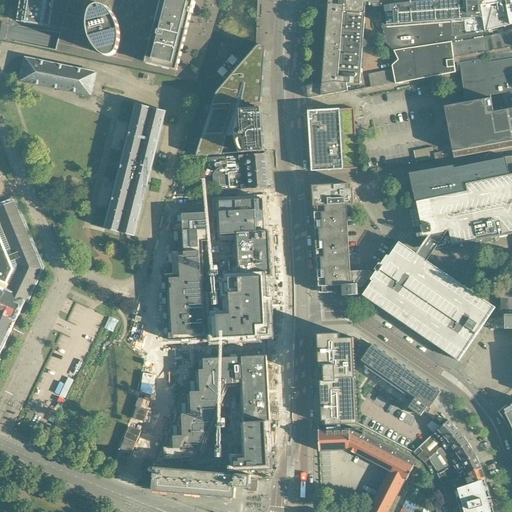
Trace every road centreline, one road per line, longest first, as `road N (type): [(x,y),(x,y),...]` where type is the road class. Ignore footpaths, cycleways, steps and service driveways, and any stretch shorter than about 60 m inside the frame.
road 1 (residential): [(302,311),(354,314),(457,390),(494,432),(511,492)]
road 2 (unclassified): [(290,311),(280,511)]
road 3 (unclassified): [(302,511),(302,311)]
road 4 (residential): [(489,299),(398,237),(356,178)]
road 5 (unclassified): [(281,0),(283,179)]
road 6 (unclassified): [(297,179),(296,0)]
road 7 (secondary): [(148,506),(0,445)]
road 8 (unclassified): [(283,179),(290,311)]
road 9 (unclassified): [(302,311),(297,179)]
